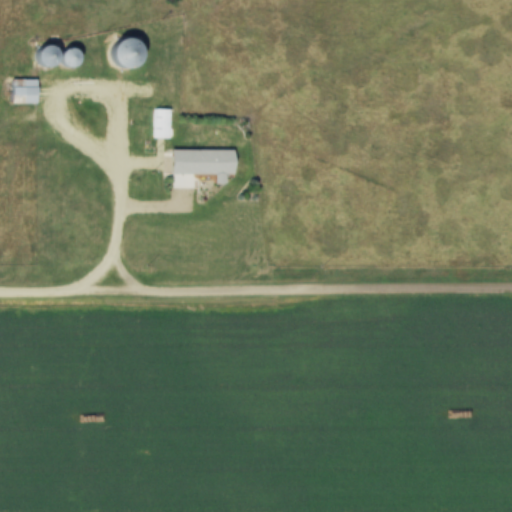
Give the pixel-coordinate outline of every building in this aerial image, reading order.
[(142,46),(125,39),(114,62),(131,70),(142,46)] [(44,67),(58,66),(56,48),(42,49),(44,67)] [(73,70),(84,56),(73,48),(63,62),(73,70)] [(38,104),(38,81),(14,81),(14,104),(38,104)] [(156,110),(156,140),(173,140),(173,110),(156,110)] [(227,184),(227,174),(236,174),(236,151),(196,151),(196,174),(217,174),(217,184),(227,184)]
